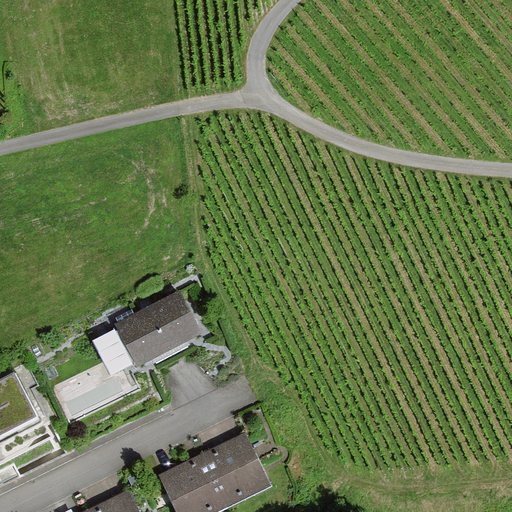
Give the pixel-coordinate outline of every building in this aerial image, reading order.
[(187,292),(121,326),(145,370),(210,336),(187,292)] [(18,361),(0,369),(0,448),(50,424),(18,361)] [(254,434),(211,454),(236,506),(279,485),(254,434)] [(211,454),(168,475),(185,511),(222,511),(236,506),(211,454)] [(145,511),(136,493),(95,511),(145,511)]
